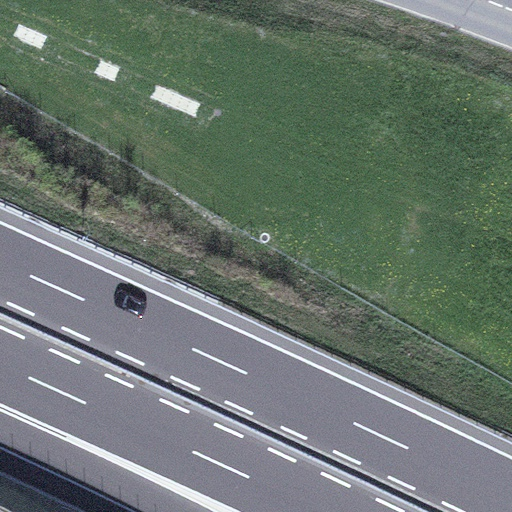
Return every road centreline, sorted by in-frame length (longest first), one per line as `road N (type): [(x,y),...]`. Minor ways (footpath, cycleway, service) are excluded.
road 1 (motorway): [(511,499),(0,263)]
road 2 (motorway): [(0,367),(316,511)]
road 3 (motorway): [(0,385),(201,511)]
